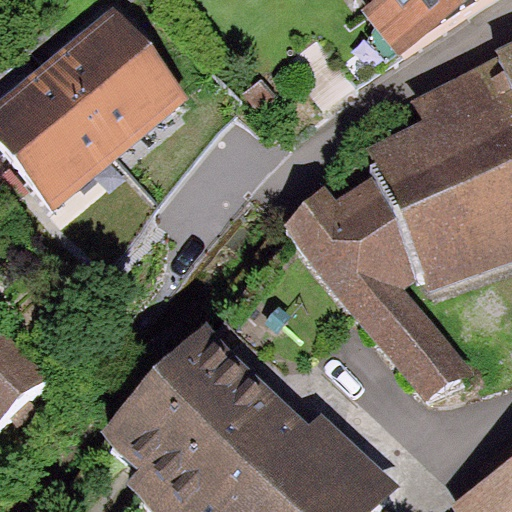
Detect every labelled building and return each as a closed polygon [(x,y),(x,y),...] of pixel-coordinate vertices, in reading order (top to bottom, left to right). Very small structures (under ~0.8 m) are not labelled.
[(386,0),(368,14),(354,24),(394,79),(503,0),(386,0)] [(357,0),(368,14),(386,0),(357,0)] [(108,23),(0,112),(0,168),(45,223),(181,111),(108,23)] [(511,58),(355,131),(371,171),(412,275),(422,301),(511,268),(511,58)] [(412,275),(371,171),(336,211),(321,202),(279,244),(422,418),(461,391),(397,307),(412,275)] [(0,327),(0,436),(56,384),(0,327)] [(200,349),(90,458),(134,495),(120,509),(123,511),(380,511),(390,501),(313,434),(300,443),(200,349)] [(511,511),(511,474),(453,511),(511,511)]
